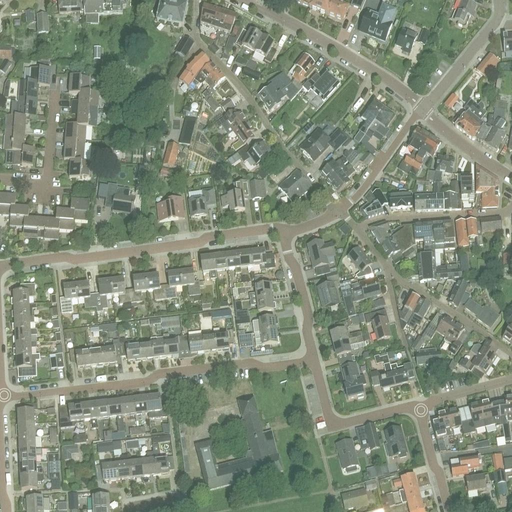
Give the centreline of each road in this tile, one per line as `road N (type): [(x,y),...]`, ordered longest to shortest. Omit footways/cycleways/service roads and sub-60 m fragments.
road 1 (residential): [(1,396),(313,359)]
road 2 (residential): [(0,265),(272,228),(286,234)]
road 3 (residential): [(340,212),(198,42),(195,12)]
road 4 (unclassified): [(423,107),(322,39),(239,0)]
road 5 (residential): [(376,254),(408,287),(511,356)]
road 6 (residential): [(354,228),(384,215),(511,207)]
road 7 (residential): [(419,404),(333,427),(313,359)]
road 8 (residential): [(340,212),(423,107)]
road 9 (residential): [(313,359),(286,234)]
